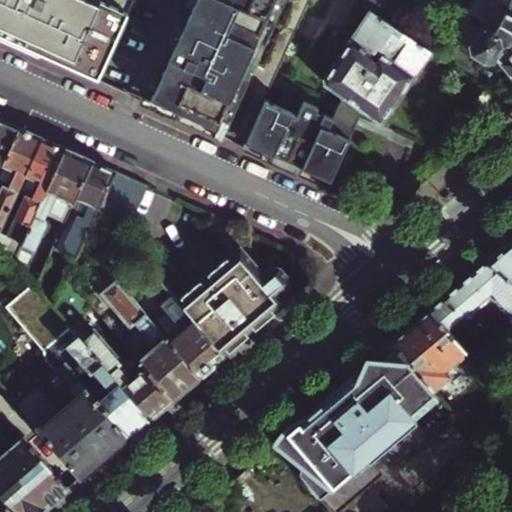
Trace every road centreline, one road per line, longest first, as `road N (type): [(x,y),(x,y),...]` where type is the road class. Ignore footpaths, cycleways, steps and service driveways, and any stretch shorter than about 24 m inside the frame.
road 1 (residential): [(395,277),(326,224),(0,76)]
road 2 (tertiary): [(120,511),(395,277)]
road 3 (tertiary): [(395,277),(511,175)]
